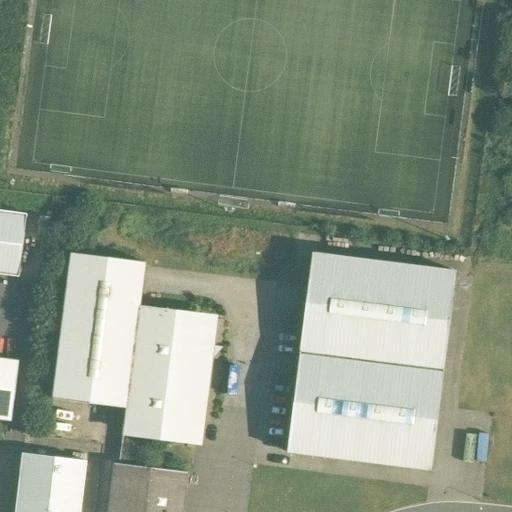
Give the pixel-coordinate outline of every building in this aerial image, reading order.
[(27,215),(0,211),(0,275),(19,278),(27,215)] [(123,434),(174,440),(174,435),(194,437),(199,394),(204,395),(207,369),(202,362),(204,346),(210,347),(213,320),(140,311),(146,264),(71,254),(52,400),(126,409),(123,434)] [(456,273),(312,255),(287,454),(431,472),(456,273)] [(19,363),(0,360),(0,420),(11,422),(19,363)] [(80,511),(86,462),(22,454),(15,511),(80,511)] [(182,511),(187,474),(114,465),(108,511),(182,511)]
